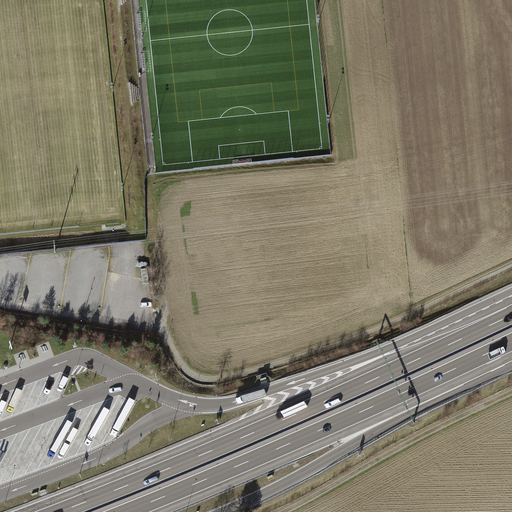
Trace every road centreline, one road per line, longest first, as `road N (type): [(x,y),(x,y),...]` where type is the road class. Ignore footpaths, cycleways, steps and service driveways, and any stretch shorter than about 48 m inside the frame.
road 1 (motorway): [(511,315),(60,511)]
road 2 (motorway): [(126,511),(511,342)]
road 3 (track): [(511,264),(411,312),(214,379),(194,376),(165,334)]
road 4 (motorway): [(225,511),(409,415),(511,346)]
road 5 (motorway): [(511,302),(216,405)]
